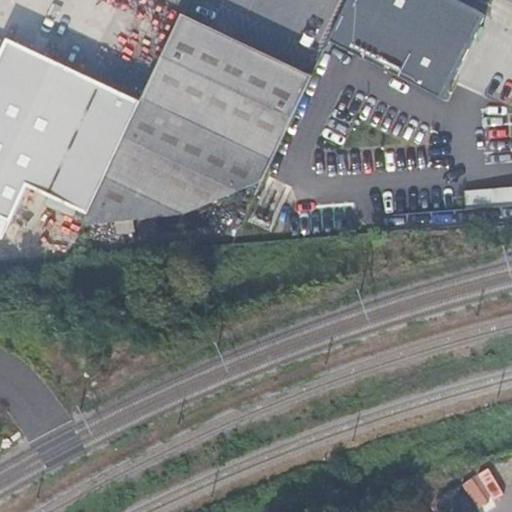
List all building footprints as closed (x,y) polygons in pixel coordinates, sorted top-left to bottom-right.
[(446,100),(490,9),(469,0),(353,0),(332,45),(446,100)] [(183,16),(143,101),(90,212),(83,227),(181,214),(261,183),(312,76),(183,16)] [(0,216),(13,222),(31,184),(90,212),(143,101),(8,38),(0,55),(0,216)] [(0,234),(4,237),(5,237),(13,222),(0,216),(0,234)] [(428,351),(404,355),(407,368),(431,364),(428,351)] [(511,395),(503,398),(506,408),(511,406),(511,395)]
